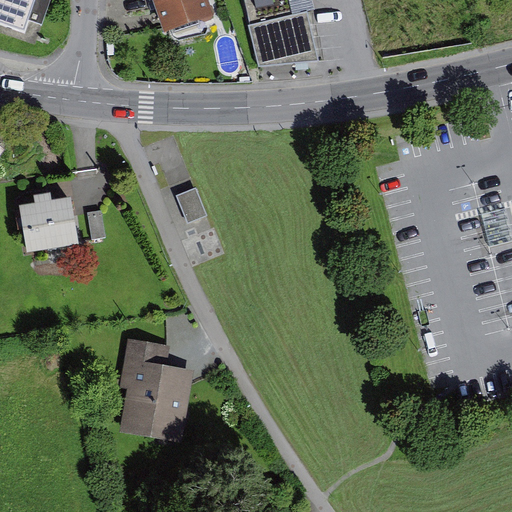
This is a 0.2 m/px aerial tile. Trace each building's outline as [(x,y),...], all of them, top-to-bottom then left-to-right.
[(44,0),(0,0),(0,26),(31,37),(44,0)] [(209,0),(157,0),(168,30),(215,15),(209,0)] [(249,0),(255,25),(296,15),(292,0),(249,0)] [(296,15),(255,25),(265,66),(324,60),(312,12),(296,15)] [(0,161),(10,151),(0,142),(0,161)] [(211,215),(200,188),(180,196),(192,223),(211,215)] [(53,194),(38,197),(39,206),(24,208),(30,252),(81,245),(75,201),(54,204),(53,194)] [(98,212),(93,213),(97,239),(110,237),(107,211),(98,212)] [(184,441),(195,373),(167,369),(171,348),(135,342),(128,386),(136,388),(128,432),(184,441)]
